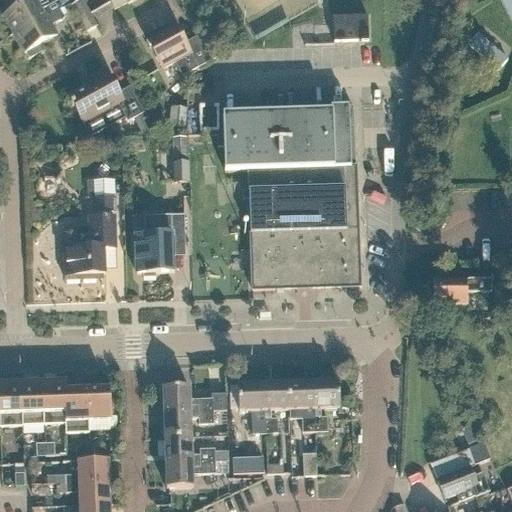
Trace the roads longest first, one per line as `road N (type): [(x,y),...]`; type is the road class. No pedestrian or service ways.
road 1 (tertiary): [(383,339),(130,346)]
road 2 (residential): [(19,350),(5,104)]
road 3 (residential): [(383,339),(396,307),(398,250),(511,229)]
road 4 (residential): [(5,104),(173,6)]
road 5 (tertiary): [(357,511),(374,488),(383,339)]
road 6 (residential): [(130,346),(135,511)]
